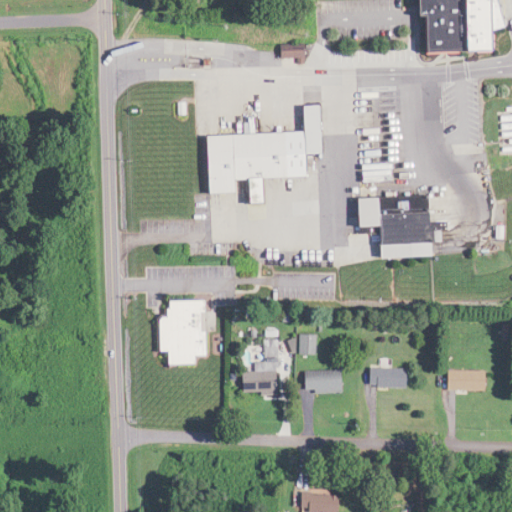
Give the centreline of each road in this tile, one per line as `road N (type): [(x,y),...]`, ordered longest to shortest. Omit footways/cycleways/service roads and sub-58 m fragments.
road 1 (tertiary): [(118,437),(104,0)]
road 2 (residential): [(118,437),(511,445)]
